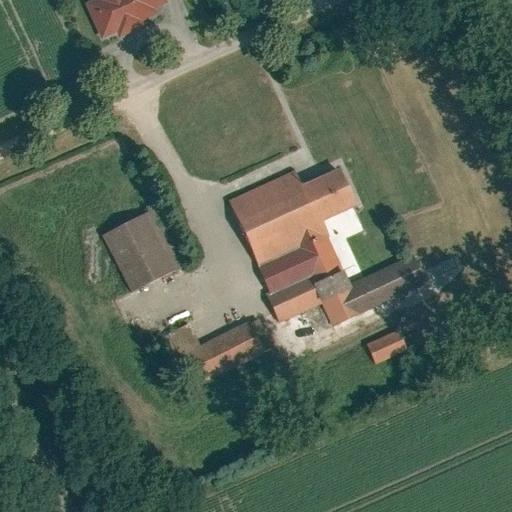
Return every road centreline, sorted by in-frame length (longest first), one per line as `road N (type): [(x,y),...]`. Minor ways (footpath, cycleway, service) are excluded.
road 1 (unclassified): [(336,0),(0,152)]
road 2 (track): [(67,511),(0,391)]
